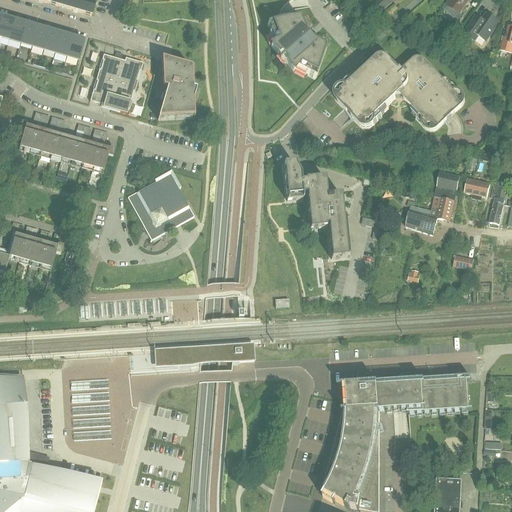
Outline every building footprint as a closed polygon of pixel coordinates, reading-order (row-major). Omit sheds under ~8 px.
[(58,0),(56,7),(68,10),(70,0),(58,0)] [(79,13),(83,0),(70,0),(68,10),(79,13)] [(95,0),(83,0),(79,13),(91,17),(95,0)] [(387,0),(382,0),(367,14),(374,21),(392,5),(387,0)] [(469,0),(451,0),(445,10),(457,23),(459,24),(463,18),(460,15),(469,0)] [(476,17),(465,35),(476,42),(479,37),(487,42),(499,22),(486,14),(482,21),(476,17)] [(0,27),(0,38),(9,41),(14,21),(3,18),(0,27)] [(279,22),(267,25),(271,35),(273,34),(276,41),(274,42),(275,45),(272,46),(270,47),(278,56),(285,64),(293,73),(294,72),(296,69),(298,70),(299,68),(307,72),(305,74),(315,79),(326,48),(316,43),(309,50),(307,47),(311,43),(302,33),(298,37),(295,34),(304,29),(299,18),(289,20),(288,20),(279,22)] [(9,41),(20,44),(26,25),(14,21),(9,41)] [(20,44),(32,47),(37,28),(26,25),(20,44)] [(500,51),(511,54),(511,52),(511,27),(509,26),(506,37),(504,36),(500,51)] [(32,47),(43,51),(49,31),(37,28),(32,47)] [(43,51),(55,54),(60,35),(49,31),(43,51)] [(55,54),(66,58),(72,38),(60,35),(55,54)] [(66,58),(78,61),(84,42),(72,38),(66,58)] [(112,108),(111,111),(127,116),(128,110),(130,110),(132,102),(131,101),(133,92),(135,93),(138,81),(137,81),(139,72),(141,72),(143,64),(125,59),(125,62),(103,56),(102,61),(103,61),(100,70),(99,70),(96,81),(97,82),(94,91),(93,91),(90,102),(112,108)] [(335,97),(335,98),(335,99),(336,99),(336,100),(336,101),(337,102),(338,103),(347,113),(360,127),(361,128),(362,128),(362,129),(363,129),(364,129),(365,129),(366,129),(367,129),(368,129),(369,129),(370,129),(371,128),(372,127),(382,118),(379,115),(396,99),(394,98),(396,95),(403,95),(405,98),(403,99),(419,116),(416,119),(425,129),(426,129),(426,130),(427,130),(427,131),(428,131),(429,131),(430,131),(431,131),(432,131),(433,131),(434,131),(435,131),(436,130),(437,129),(461,107),(462,106),(462,105),(463,105),(463,104),(463,103),(464,102),(464,101),(464,100),(464,99),(463,99),(463,98),(463,97),(463,96),(462,96),(462,95),(461,95),(452,85),(449,88),(425,62),(424,61),(423,60),(422,60),(422,59),(421,59),(420,59),(419,59),(418,58),(417,59),(416,59),(415,59),(414,59),(414,60),(413,60),(401,71),(400,70),(399,71),(389,60),(388,59),(387,59),(387,58),(386,58),(385,58),(384,57),(383,57),(382,57),(381,58),(380,58),(379,58),(379,59),(378,59),(377,60),(351,85),(348,81),(338,91),(337,91),(337,92),(336,93),(336,94),(335,95),(335,96),(335,97)] [(167,90),(158,121),(159,121),(159,120),(193,118),(193,119),(194,119),(193,102),(196,91),(192,90),(191,69),(161,60),(162,77),(163,89),(167,90)] [(21,123),(19,130),(19,132),(24,133),(19,149),(103,173),(107,157),(112,159),(115,150),(109,148),(109,151),(26,128),(26,125),(21,123)] [(460,155),(457,164),(457,165),(466,167),(468,157),(460,155)] [(312,156),(311,162),(330,167),(331,160),(312,156)] [(294,164),(283,165),(287,202),(302,200),(302,196),(306,195),(310,231),(325,229),(325,227),(328,227),(331,260),(347,258),(346,254),(341,195),(326,197),(325,179),(305,181),(305,182),(301,182),(300,175),(294,164)] [(127,199),(145,230),(151,242),(194,218),(178,191),(180,189),(171,172),(154,182),(155,184),(127,199)] [(440,175),(437,188),(435,199),(454,203),(457,192),(460,179),(440,175)] [(467,180),(464,194),(487,200),(490,186),(467,180)] [(417,197),(420,185),(409,182),(406,194),(417,197)] [(503,206),(504,202),(505,202),(508,189),(500,188),(501,183),(496,182),(495,187),(494,187),(491,199),(495,200),(489,224),(499,226),(503,206)] [(438,220),(450,223),(454,203),(435,199),(431,212),(415,208),(415,209),(423,211),(422,215),(426,217),(423,224),(426,225),(423,234),(433,237),(438,220)] [(406,228),(423,234),(426,225),(423,224),(426,217),(422,215),(423,211),(415,209),(415,208),(416,204),(408,202),(407,206),(411,207),(406,228)] [(362,221),(361,226),(369,228),(375,229),(372,240),(376,241),(379,241),(381,228),(382,223),(362,219),(362,221)] [(0,274),(4,275),(9,258),(51,270),(55,254),(60,256),(63,247),(57,246),(57,248),(15,236),(9,254),(0,251),(0,274)] [(72,267),(75,256),(67,254),(64,264),(72,267)] [(455,257),(453,268),(471,272),(474,261),(455,257)] [(67,285),(71,272),(64,270),(60,283),(67,285)] [(409,275),(408,282),(418,284),(419,278),(417,277),(418,273),(411,272),(411,276),(409,275)] [(289,302),(275,303),(276,312),(289,311),(289,302)] [(326,493),(323,498),(324,499),(325,496),(335,502),(334,504),(335,505),(337,501),(343,504),(343,503),(347,505),(345,508),(350,511),(351,509),(358,511),(359,511),(364,511),(379,511),(379,477),(380,413),(393,412),(394,412),(408,411),(408,415),(408,416),(409,416),(473,412),(473,411),(469,411),(467,383),(471,383),(471,382),(470,382),(469,379),(471,379),(470,378),(456,379),(456,380),(424,382),(424,381),(411,382),(411,383),(378,385),(378,384),(360,386),(352,386),(345,412),(342,412),(342,414),(344,413),(333,455),(323,491),(326,493)] [(28,432),(26,406),(25,394),(23,380),(0,380),(0,511),(93,511),(101,483),(83,478),(69,474),(57,471),(46,468),(49,458),(39,455),(39,457),(28,454),(28,432)] [(434,511),(459,511),(462,481),(436,479),(434,511)]
